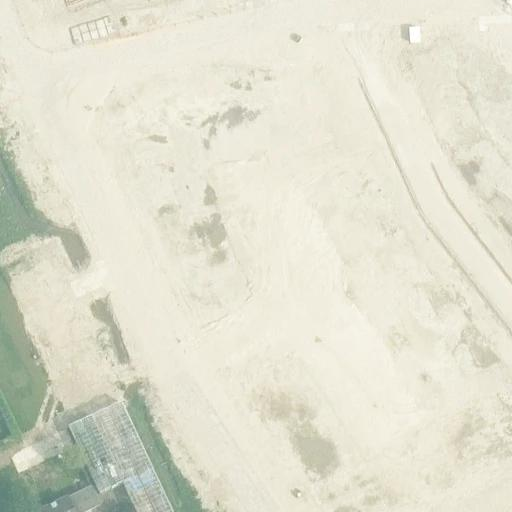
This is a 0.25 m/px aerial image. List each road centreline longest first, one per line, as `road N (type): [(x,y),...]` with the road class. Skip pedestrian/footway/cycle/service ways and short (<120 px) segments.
road 1 (residential): [(39,75),(185,380),(271,511)]
road 2 (residential): [(344,7),(393,139),(452,247),(511,320)]
road 3 (residential): [(344,7),(39,75)]
